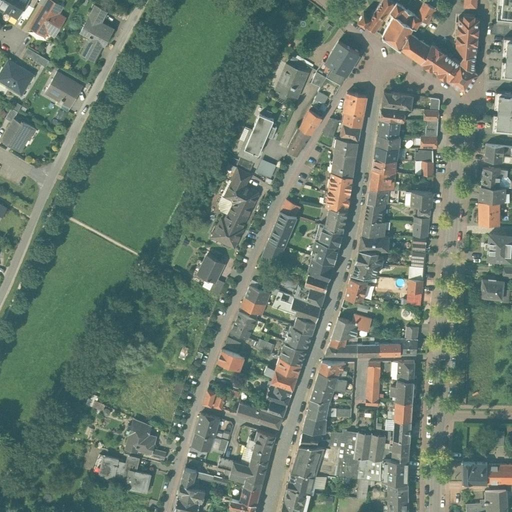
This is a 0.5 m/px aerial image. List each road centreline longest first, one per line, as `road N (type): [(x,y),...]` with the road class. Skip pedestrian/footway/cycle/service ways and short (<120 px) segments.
road 1 (residential): [(374,78),(346,82),(283,189),(216,344),(165,511)]
road 2 (residential): [(374,78),(348,244),(268,511)]
road 3 (residential): [(440,416),(457,103)]
road 4 (residential): [(50,181),(146,0)]
road 5 (residential): [(0,298),(50,181)]
